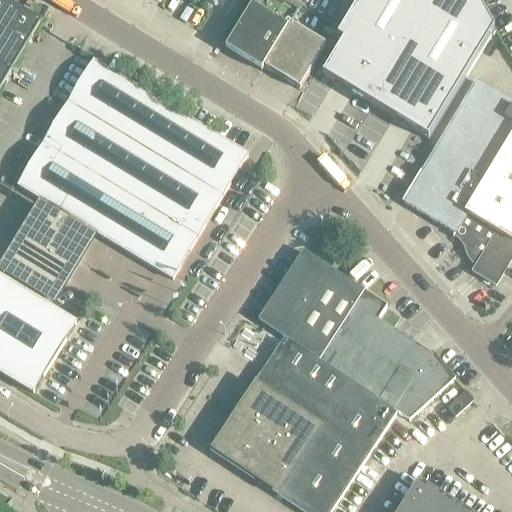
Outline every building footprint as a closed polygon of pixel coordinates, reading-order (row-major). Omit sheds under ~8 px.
[(262,72),(264,69),(290,25),(302,6),(292,0),(255,0),(226,50),(262,72)] [(371,0),(341,47),(334,59),(413,110),(473,0),(371,0)] [(0,1),(0,95),(31,44),(41,26),(0,1)] [(326,47),(290,25),(264,69),(300,90),(326,47)] [(248,157),(94,63),(9,202),(147,286),(156,270),(173,281),(248,157)] [(477,84),(405,203),(455,234),(452,237),(454,238),(456,234),(461,238),(465,243),(468,249),(470,255),(474,261),(478,265),(474,273),(495,286),(511,258),(511,90),(491,78),(485,89),(477,84)] [(396,176),(414,126),(385,115),(366,165),(396,176)] [(56,243),(0,209),(0,374),(33,394),(55,357),(65,363),(57,374),(109,408),(158,333),(45,261),(56,243)] [(428,354),(425,353),(378,321),(387,308),(303,253),(258,323),(287,342),(216,451),(308,511),(332,511),(397,413),(409,420),(454,379),(430,353),(428,354)] [(466,393),(448,409),(456,418),(474,401),(466,393)] [(511,462),(491,482),(511,503),(511,462)] [(464,511),(418,483),(400,511),(464,511)]
